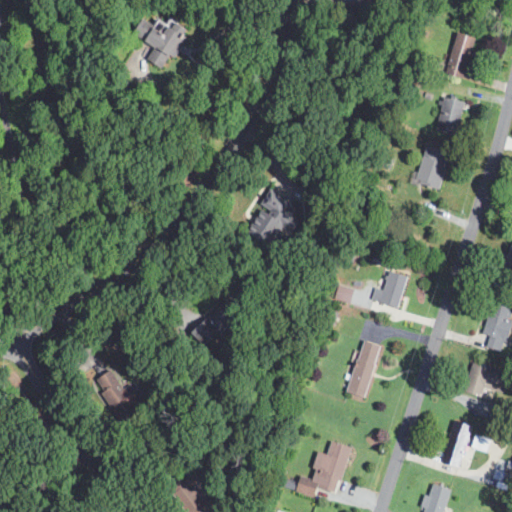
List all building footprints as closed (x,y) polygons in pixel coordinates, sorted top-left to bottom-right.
[(189,37),(170,19),(159,31),(151,24),(140,36),(155,50),(147,59),(159,69),(189,37)] [(478,38),(459,32),(445,73),(464,79),(478,38)] [(457,136),(467,103),(446,97),(436,130),(457,136)] [(417,182),(439,190),(452,154),(429,146),(417,182)] [(247,231),(280,253),(302,221),(295,216),(299,209),(273,192),(247,231)] [(400,308),(408,276),(390,272),(385,291),(377,289),(374,301),(400,308)] [(245,311),(232,297),(193,334),(207,348),(245,311)] [(506,352),(511,328),(511,319),(510,319),(511,311),(511,307),(493,303),(485,335),(490,336),(488,348),(506,352)] [(350,394),(367,398),(381,346),(364,341),(350,394)] [(510,373),(473,363),(465,392),(484,397),(486,389),(505,394),(510,373)] [(96,383),(122,420),(141,407),(115,369),(96,383)] [(470,470),(476,448),(468,446),(474,426),(456,421),(444,463),(470,470)] [(352,447),(332,442),(329,455),(321,452),(313,479),(302,476),(298,491),(315,497),(318,487),(338,493),(352,447)] [(188,511),(215,511),(196,486),(202,482),(192,469),(169,486),(188,511)] [(445,511),(454,491),(436,484),(425,511),(445,511)]
